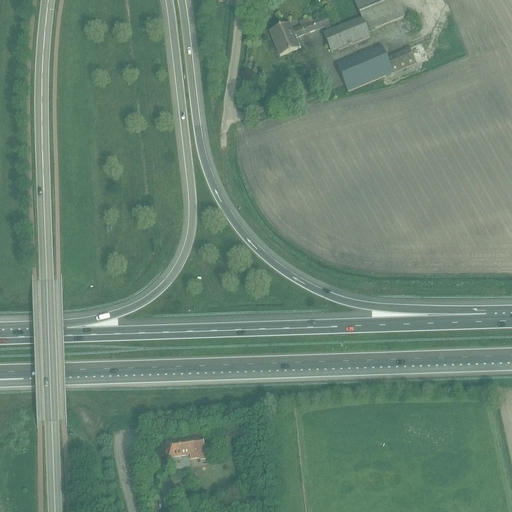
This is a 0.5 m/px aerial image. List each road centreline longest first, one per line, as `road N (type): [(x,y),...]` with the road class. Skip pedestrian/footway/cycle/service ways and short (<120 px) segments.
road 1 (motorway): [(486,321),(344,301),(294,277),(248,240),(205,167),(180,0)]
road 2 (tertiary): [(55,511),(41,128),(48,0)]
road 3 (motorway): [(0,372),(511,354)]
road 4 (motorway): [(486,321),(66,335)]
road 5 (motorway): [(169,0),(191,184),(189,240),(151,297),(66,335)]
road 6 (unclassified): [(226,156),(239,1)]
